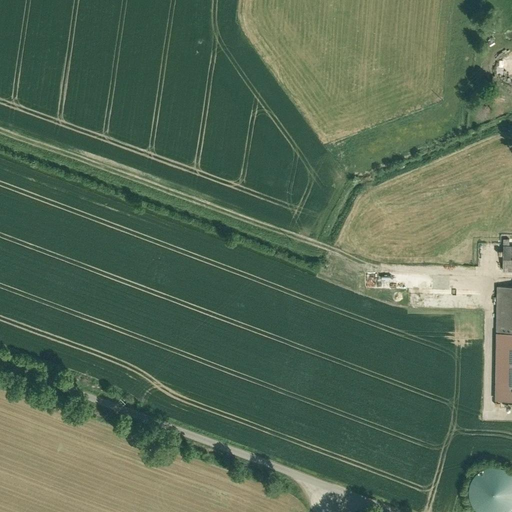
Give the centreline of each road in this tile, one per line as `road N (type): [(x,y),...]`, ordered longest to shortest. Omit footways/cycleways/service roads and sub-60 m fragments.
road 1 (track): [(511,274),(370,266),(0,129)]
road 2 (unclassified): [(390,511),(0,366)]
